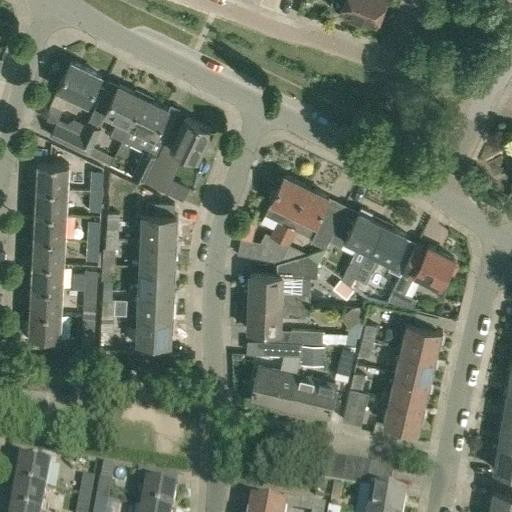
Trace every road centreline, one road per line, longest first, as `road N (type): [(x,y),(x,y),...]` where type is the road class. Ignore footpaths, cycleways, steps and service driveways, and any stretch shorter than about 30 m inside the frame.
road 1 (residential): [(213,511),(210,281),(223,210),(266,111)]
road 2 (residential): [(437,511),(486,281),(506,238)]
road 3 (residential): [(266,111),(46,2)]
road 4 (residential): [(387,62),(200,0)]
road 5 (residential): [(0,193),(10,125),(46,2)]
road 6 (residential): [(438,196),(266,111)]
